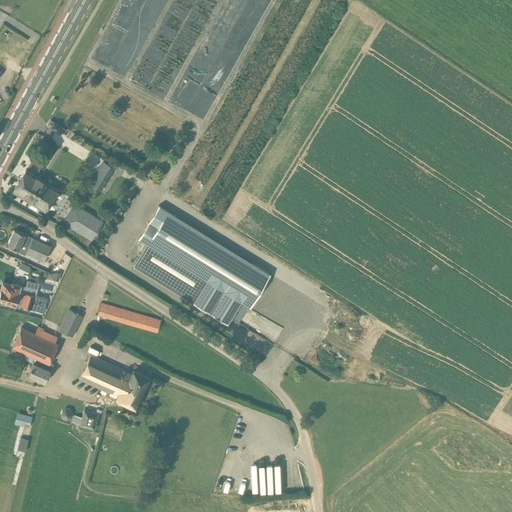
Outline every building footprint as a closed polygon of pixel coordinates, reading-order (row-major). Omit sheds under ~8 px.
[(58,189),(26,169),(13,191),(45,211),(58,189)] [(103,185),(92,179),(88,185),(100,192),(103,185)] [(102,222),(76,205),(65,224),(91,240),(102,222)] [(270,274),(159,205),(148,222),(157,227),(133,265),(228,324),(241,302),(250,307),(270,274)] [(50,245),(13,229),(7,243),(18,248),(21,241),(28,244),(25,250),(44,259),(50,245)] [(30,266),(21,262),(19,267),(28,271),(30,266)] [(46,278),(59,282),(61,273),(56,272),(48,274),(46,278)] [(38,284),(27,281),(26,286),(12,282),(11,284),(3,282),(1,290),(0,290),(0,293),(0,294),(0,295),(0,296),(7,299),(7,301),(44,311),(47,299),(35,295),(38,284)] [(161,318),(99,301),(96,313),(158,330),(161,318)] [(83,315),(69,308),(58,329),(72,336),(83,315)] [(42,328),(39,326),(36,333),(22,326),(13,346),(36,357),(34,362),(33,362),(28,374),(44,382),(50,369),(45,367),(48,362),(49,361),(58,342),(54,340),(56,336),(42,330),(42,328)] [(88,334),(86,340),(112,350),(114,344),(88,334)] [(128,371),(92,355),(81,379),(110,392),(111,390),(120,394),(118,399),(137,408),(150,378),(133,370),(131,376),(127,374),(128,371)] [(61,410),(60,415),(62,419),(67,420),(71,418),(73,414),(70,409),(66,408),(61,410)] [(100,413),(85,409),(83,417),(74,415),(73,421),(81,424),(95,428),(100,413)] [(32,417),(18,412),(14,423),(29,428),(32,417)] [(28,440),(20,437),(17,450),(25,452),(28,440)]
